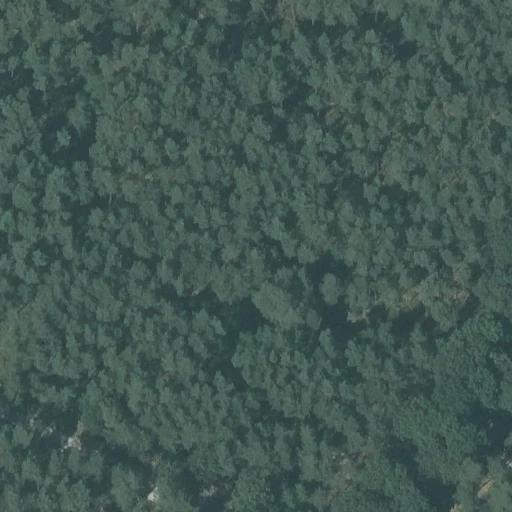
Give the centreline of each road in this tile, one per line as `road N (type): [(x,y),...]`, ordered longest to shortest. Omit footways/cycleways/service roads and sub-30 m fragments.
road 1 (track): [(212,511),(0,413)]
road 2 (track): [(423,511),(511,365)]
